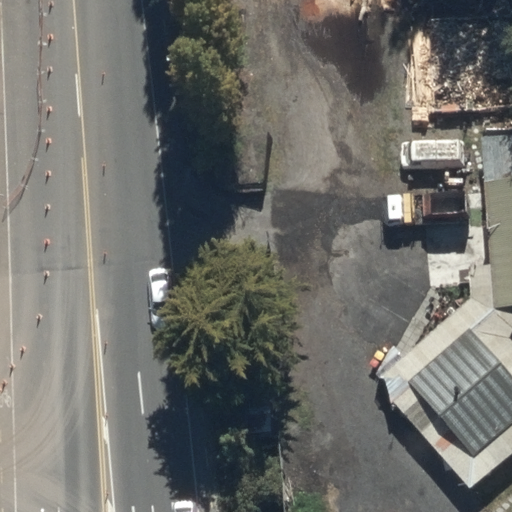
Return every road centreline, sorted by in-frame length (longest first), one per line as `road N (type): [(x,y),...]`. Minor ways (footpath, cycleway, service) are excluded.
road 1 (secondary): [(98,182),(143,384),(155,511)]
road 2 (secondary): [(61,511),(55,390),(98,182)]
road 3 (secondary): [(98,182),(83,0)]
